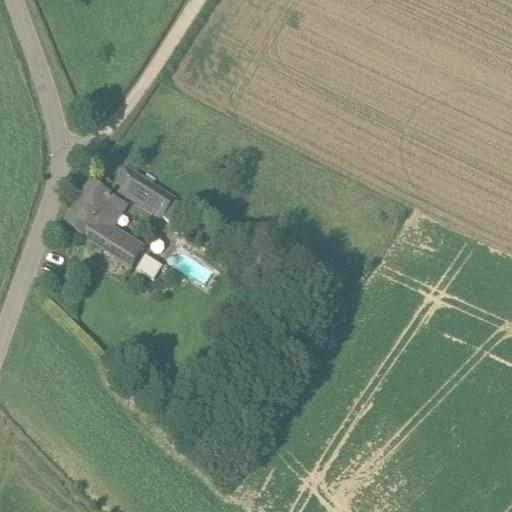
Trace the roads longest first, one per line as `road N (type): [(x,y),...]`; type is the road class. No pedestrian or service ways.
road 1 (unclassified): [(0,316),(52,179),(53,134),(5,0)]
road 2 (track): [(52,161),(73,156),(148,71),(192,0)]
